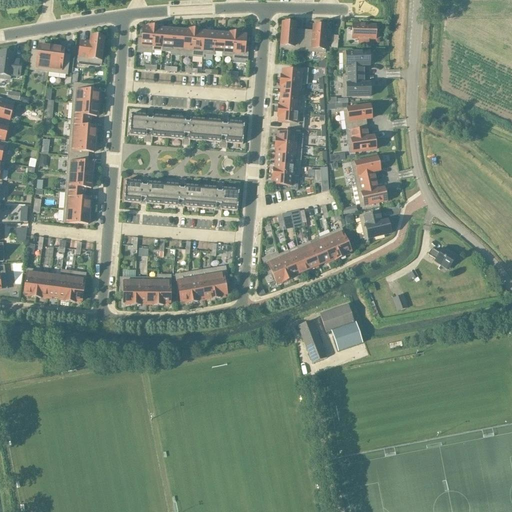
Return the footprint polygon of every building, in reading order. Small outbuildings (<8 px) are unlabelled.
[(282,24),(280,50),(302,51),(303,32),(294,31),(295,25),(282,24)] [(375,29),(375,27),(361,27),(361,25),(352,24),(352,39),(358,39),(358,44),(367,44),(368,40),(374,40),(374,38),(376,38),(376,29),(375,29)] [(303,32),(302,51),(324,53),(326,27),(313,26),(313,33),(303,32)] [(151,48),(153,28),(148,27),(148,29),(142,28),(141,40),(138,40),(137,53),(151,54),(152,51),(152,48),(151,48)] [(158,28),(153,28),(151,48),(152,48),(152,51),(161,51),(161,48),(162,48),(163,30),(158,30),(158,28)] [(161,48),(161,51),(171,52),(171,55),(173,31),(163,30),(162,48),(161,48)] [(183,32),(173,31),(171,55),(181,56),(183,32)] [(192,57),(194,31),(188,31),(188,32),(183,32),(181,56),(192,57)] [(199,32),(194,31),(192,57),(202,58),(204,33),(199,33),(199,32)] [(214,34),(204,33),(202,58),(202,55),(212,56),(214,34)] [(224,35),(214,34),(212,56),(213,56),(213,53),(222,53),(222,56),(224,35)] [(229,35),(224,35),(222,56),(232,57),(232,60),(234,34),(229,34),(229,35)] [(240,35),(234,34),(232,60),(246,61),(247,49),(244,49),(245,37),(240,36),(240,35)] [(90,43),(80,42),(78,62),(100,64),(103,39),(91,37),(90,43)] [(48,73),(51,46),(44,45),(44,47),(39,47),(38,53),(32,52),(29,70),(48,73)] [(62,56),(63,50),(58,49),(58,47),(51,46),(48,73),(66,75),(68,57),(62,56)] [(0,79),(9,81),(9,78),(9,76),(19,78),(21,62),(11,61),(12,55),(0,53),(0,79)] [(343,76),(362,76),(362,66),(369,66),(368,53),(343,54),(343,76)] [(318,66),(318,69),(325,69),(326,61),(323,61),(318,66)] [(281,77),(280,77),(280,81),(305,83),(307,70),(294,69),(294,72),(282,71),(281,77)] [(369,85),(363,85),(362,76),(343,76),(343,98),(369,97),(369,85)] [(305,84),(305,83),(280,81),(279,87),(281,87),(280,92),(299,93),(299,84),(305,84)] [(92,92),(92,86),(74,85),(72,103),(99,105),(99,98),(98,98),(98,93),(92,92)] [(302,93),(299,93),(280,92),(279,102),(304,104),(301,104),(302,94),(302,93)] [(13,103),(0,98),(0,118),(9,121),(12,109),(11,108),(13,103)] [(304,104),(279,102),(279,107),(278,107),(277,112),(303,114),(304,104)] [(96,117),(96,112),(98,112),(99,105),(72,103),(71,121),(89,122),(90,117),(96,117)] [(346,132),(366,129),(364,120),(370,119),(369,107),(343,110),(346,132)] [(303,114),(277,112),(277,118),(278,118),(278,123),(290,124),(290,127),(302,128),(303,114)] [(469,127),(432,112),(428,121),(465,137),(469,127)] [(153,116),(146,115),(146,116),(130,115),(130,124),(130,128),(129,127),(129,136),(144,137),(143,143),(151,144),(152,138),(167,139),(168,118),(153,117),(153,116)] [(189,141),(204,142),(206,121),(191,120),(191,119),(183,118),(183,119),(168,118),(167,139),(182,140),(181,146),(189,147),(189,141)] [(70,139),(96,141),(96,134),(95,134),(95,129),(89,128),(89,122),(71,121),(70,139)] [(242,137),(242,136),(242,133),(243,133),(243,124),(228,123),(228,122),(221,121),(221,122),(206,121),(204,142),(219,143),(218,149),(226,150),(226,144),(242,145),(242,137)] [(349,154),(375,150),(373,138),(367,138),(366,129),(346,132),(349,154)] [(275,139),(275,145),(294,146),(300,146),(301,136),(295,136),(277,134),(276,140),(275,139)] [(68,157),(86,158),(87,153),(93,153),(94,148),(95,148),(96,141),(70,139),(68,157)] [(300,147),(275,145),(274,150),(276,150),(275,155),(300,157),(300,147)] [(274,165),(299,167),(300,157),(275,155),(274,165)] [(86,158),(68,157),(67,175),(93,177),(94,170),(92,170),(92,164),(86,164),(86,158)] [(356,186),(375,182),(373,173),(379,171),(376,159),(351,164),(356,186)] [(299,167),(274,165),(274,170),(273,170),(272,175),(295,177),(292,176),(293,167),(299,168),(299,167)] [(320,181),(327,181),(326,168),(320,169),(320,171),(313,171),(314,184),(321,184),(320,181)] [(92,184),(93,177),(67,175),(65,192),(84,194),(84,189),(90,189),(91,184),(92,184)] [(273,181),(273,186),(294,188),(295,177),(272,175),(272,180),(273,181)] [(140,183),(125,182),(124,190),(125,190),(125,194),(124,194),(123,203),(139,204),(139,205),(146,206),(146,205),(161,206),(163,185),(148,184),(148,178),(141,177),(140,183)] [(178,180),(178,186),(163,185),(161,206),(176,207),(176,208),(183,209),(184,208),(199,209),(200,188),(185,187),(186,181),(178,180)] [(356,186),(360,207),(386,202),(383,189),(377,191),(375,182),(356,186)] [(216,183),(215,189),(200,188),(199,209),(214,210),(213,211),(221,212),(221,211),(236,212),(237,203),(236,203),(237,199),(238,191),(223,190),(223,184),(216,183)] [(84,194),(65,192),(64,211),(90,213),(91,206),(89,206),(89,200),(83,200),(84,194)] [(88,220),(90,220),(90,213),(64,211),(63,223),(87,225),(88,220)] [(381,223),(378,214),(359,218),(364,240),(390,234),(387,222),(381,223)] [(340,230),(329,235),(340,259),(345,257),(344,255),(350,253),(340,230)] [(319,239),(329,262),(334,260),(334,261),(340,259),(329,235),(319,239)] [(308,244),(318,266),(329,262),(319,239),(318,239),(320,242),(310,246),(309,243),(308,244)] [(298,248),(308,271),(318,266),(308,244),(298,248)] [(34,246),(26,245),(25,252),(26,252),(26,255),(33,256),(34,246)] [(298,248),(288,252),(287,253),(297,275),(308,271),(298,248)] [(427,255),(435,260),(433,262),(440,266),(440,265),(448,270),(456,258),(441,249),(439,254),(431,249),(427,255)] [(276,254),(287,281),(293,279),(292,277),(297,275),(287,253),(277,257),(276,254)] [(282,284),(287,281),(276,254),(262,260),(268,274),(271,273),(276,284),(281,282),(282,284)] [(224,268),(210,271),(214,300),(220,299),(220,297),(226,296),(224,284),(227,283),(224,268)] [(27,270),(24,295),(29,296),(29,297),(35,298),(38,272),(27,270)] [(198,272),(203,300),(208,299),(209,300),(214,300),(210,271),(198,272)] [(413,271),(409,274),(412,280),(417,278),(413,271)] [(49,276),(38,275),(39,272),(38,272),(35,298),(41,299),(41,297),(47,298),(49,276)] [(73,273),(60,272),(59,278),(61,278),(58,299),(63,300),(63,302),(69,303),(73,273)] [(187,274),(192,303),(198,302),(197,301),(203,300),(198,272),(187,274)] [(73,273),(69,303),(75,303),(75,302),(81,302),(84,275),(73,273)] [(175,276),(180,303),(186,302),(186,304),(192,303),(187,274),(175,276)] [(49,276),(47,298),(58,299),(61,278),(59,278),(49,276)] [(157,280),(157,306),(163,306),(163,304),(169,304),(169,277),(157,277),(157,280)] [(135,279),(120,279),(120,292),(123,292),(123,304),(129,304),(129,306),(135,306),(135,279)] [(146,280),(135,279),(135,306),(140,306),(140,304),(146,304),(146,280)] [(146,280),(146,304),(152,304),(152,306),(157,306),(157,280),(146,280)] [(363,288),(365,292),(368,291),(369,294),(376,291),(373,284),(363,288)] [(392,299),(397,312),(406,309),(402,296),(392,299)] [(376,322),(380,321),(373,302),(369,304),(376,322)] [(347,306),(319,315),(325,334),(330,332),(337,352),(362,344),(355,324),(353,324),(347,306)] [(311,322),(297,327),(312,364),(326,359),(311,322)]
